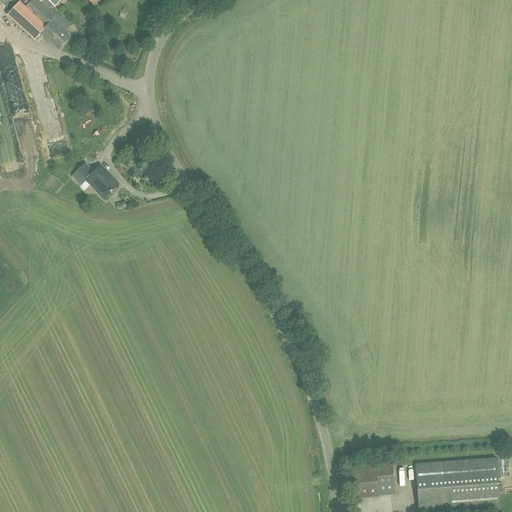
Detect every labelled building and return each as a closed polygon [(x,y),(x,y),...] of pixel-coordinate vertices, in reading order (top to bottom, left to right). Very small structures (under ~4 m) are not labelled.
[(71,37),(53,20),(57,16),(38,0),(32,0),(26,7),(20,1),(7,16),(35,41),(40,35),(58,51),(71,37)] [(56,156),(70,152),(57,108),(43,112),(56,156)] [(72,177),(81,185),(86,180),(104,199),(119,185),(100,165),(93,172),(85,164),(72,177)] [(419,511),(467,511),(500,509),(496,458),(416,465),(419,511)] [(392,463),(351,467),(354,499),(378,496),(377,485),(394,483),(392,463)] [(398,511),(387,498),(380,504),(387,511),(398,511)]
